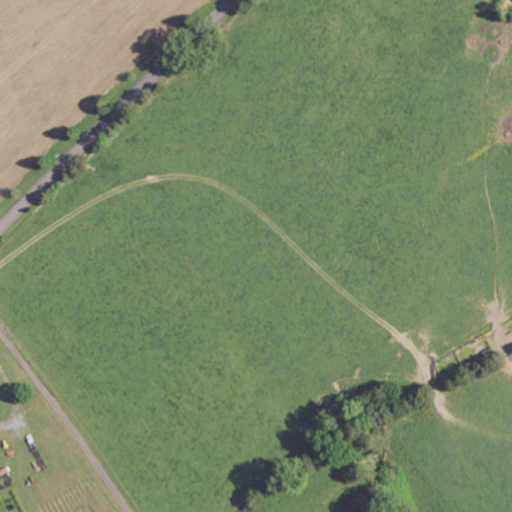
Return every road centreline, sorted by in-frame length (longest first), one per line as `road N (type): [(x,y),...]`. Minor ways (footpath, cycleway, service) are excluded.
road 1 (residential): [(0,225),(228,0)]
road 2 (residential): [(0,331),(129,511)]
